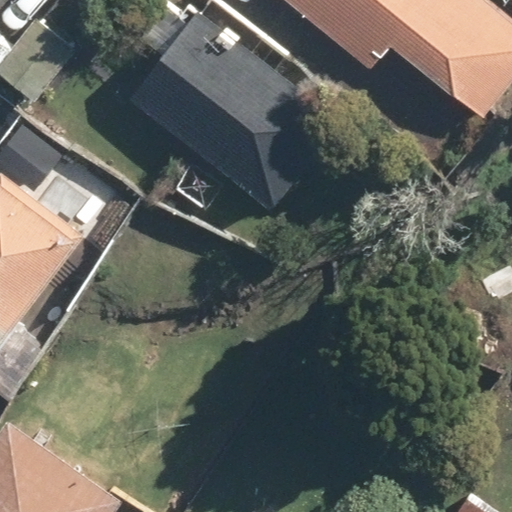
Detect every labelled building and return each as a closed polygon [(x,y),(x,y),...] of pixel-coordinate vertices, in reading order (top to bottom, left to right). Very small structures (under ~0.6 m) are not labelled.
[(511,110),(511,21),(484,0),(306,0),(488,140),(511,110)] [(340,126),(191,2),(176,19),(162,7),(133,42),(148,54),(120,88),(269,211),(340,126)] [(76,43),(32,13),(0,59),(0,74),(37,100),(76,43)] [(0,326),(75,226),(0,170),(0,326)] [(0,511),(104,511),(119,488),(2,417),(0,420),(0,511)]
